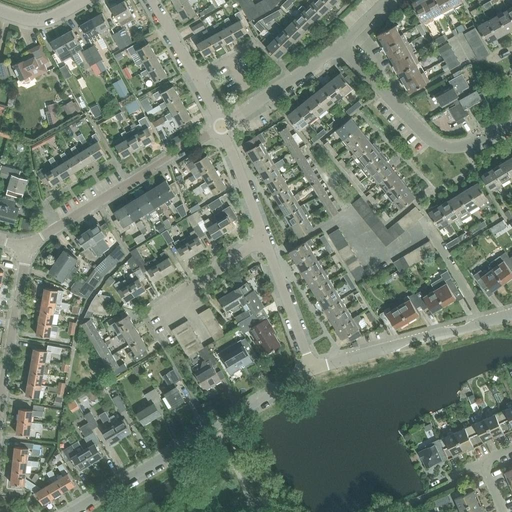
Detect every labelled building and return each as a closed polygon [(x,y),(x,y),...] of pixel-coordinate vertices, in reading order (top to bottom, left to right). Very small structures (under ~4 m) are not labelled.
[(172,0),(176,7),(177,10),(190,3),(188,1),(188,0),(172,0)] [(190,3),(177,10),(184,20),(195,14),(190,5),(197,1),(196,0),(189,0),(188,1),(190,3)] [(251,0),(241,6),(243,9),(247,16),(249,21),(259,15),(254,5),(251,0)] [(264,0),(263,0),(259,3),(264,13),(271,9),(264,0)] [(273,0),(264,0),(271,9),(277,3),(273,0)] [(293,3),(290,0),(286,0),(282,5),(286,9),(293,3)] [(323,0),(313,0),(310,4),(322,16),(331,8),(323,0)] [(433,17),(423,0),(416,0),(412,3),(423,23),(433,17)] [(435,0),(423,0),(433,17),(442,12),(435,0)] [(447,0),(435,0),(442,12),(452,7),(447,0)] [(118,21),(121,26),(134,19),(124,1),(111,8),(118,21)] [(259,3),(254,5),(259,15),(264,13),(259,3)] [(208,8),(202,11),(204,15),(209,12),(209,11),(215,8),(212,4),(209,5),(208,8)] [(302,5),(298,9),(301,13),(313,25),(322,16),(310,4),(305,8),(302,5)] [(470,11),(472,15),(480,11),(478,7),(470,11)] [(232,25),(229,26),(236,38),(238,37),(247,32),(245,28),(250,25),(245,17),(247,16),(243,9),(239,12),(234,14),(238,21),(232,25)] [(278,9),(271,13),(274,18),(281,14),(278,9)] [(511,18),(507,9),(497,15),(507,32),(511,29),(511,18)] [(102,13),(91,19),(102,38),(106,35),(103,30),(109,27),(102,13)] [(274,18),(271,13),(262,18),(265,24),(274,18)] [(301,13),(292,21),(304,34),(313,25),(301,13)] [(497,15),(487,20),(497,37),(507,32),(497,15)] [(221,31),(219,32),(225,44),(228,42),(236,38),(229,26),(232,25),(228,18),(224,20),(228,27),(221,31)] [(102,38),(91,19),(81,25),(91,44),(102,38)] [(497,37),(487,20),(477,26),(487,43),(497,37)] [(191,27),(195,33),(205,28),(202,21),(191,27)] [(254,25),(261,32),(265,28),(258,21),(254,25)] [(292,21),(283,30),(295,42),(304,34),(292,21)] [(211,37),(208,38),(214,50),(217,48),(225,44),(219,32),(221,31),(217,23),(215,24),(213,26),(217,33),(211,37)] [(377,35),(382,45),(403,33),(398,24),(377,35)] [(123,29),(118,31),(126,46),(132,43),(124,28),(123,29)] [(463,34),(466,39),(477,33),(474,28),(463,34)] [(206,39),(197,44),(203,56),(214,50),(208,38),(211,37),(207,29),(202,32),(206,39)] [(72,30),(61,36),(69,49),(68,49),(72,56),(77,53),(76,52),(82,48),(72,30)] [(283,30),(274,39),(286,51),(295,42),(283,30)] [(112,35),(120,49),(126,46),(118,31),(112,35)] [(382,45),(388,54),(408,43),(403,33),(382,45)] [(466,39),(469,45),(480,39),(477,33),(466,39)] [(69,49),(61,36),(50,42),(58,55),(64,52),(68,58),(72,56),(68,49),(69,49)] [(286,51),(274,39),(265,48),(277,60),(286,51)] [(469,45),(472,50),(483,44),(480,39),(469,45)] [(144,40),(127,49),(131,56),(134,63),(141,59),(143,61),(155,54),(153,52),(149,44),(147,45),(144,40)] [(388,54),(393,64),(413,52),(408,43),(388,54)] [(437,48),(440,54),(451,48),(448,43),(437,48)] [(19,62),(13,66),(20,79),(21,79),(23,82),(25,83),(27,82),(29,82),(30,80),(32,79),(47,71),(43,62),(42,63),(41,61),(48,57),(41,44),(34,47),(28,50),(30,54),(21,59),(22,61),(19,62)] [(472,50),(475,55),(486,50),(483,44),(472,50)] [(94,45),(88,48),(96,63),(100,70),(105,67),(101,60),(102,59),(94,45)] [(88,48),(82,52),(90,66),(91,66),(95,73),(96,74),(100,71),(100,70),(96,63),(88,48)] [(440,54),(443,59),(453,53),(451,48),(440,54)] [(486,50),(475,55),(478,60),(489,54),(486,50)] [(393,64),(398,73),(418,62),(413,52),(393,64)] [(445,64),(446,65),(456,59),(453,53),(443,59),(445,64)] [(134,63),(137,67),(144,63),(148,69),(149,72),(161,65),(160,63),(155,54),(143,61),(141,59),(134,63)] [(456,59),(446,65),(448,70),(459,64),(456,59)] [(0,62),(0,75),(0,77),(9,75),(5,61),(0,62)] [(57,65),(66,80),(71,77),(63,62),(57,65)] [(398,73),(403,82),(424,71),(418,62),(398,73)] [(148,69),(140,74),(143,78),(150,74),(155,83),(167,76),(161,65),(149,72),(148,69)] [(424,71),(403,82),(409,92),(429,81),(424,71)] [(449,81),(451,85),(459,97),(464,95),(463,94),(461,90),(468,86),(459,71),(454,74),(456,77),(449,81)] [(340,73),(331,80),(343,95),(352,88),(340,73)] [(113,83),(122,98),(130,93),(121,78),(113,83)] [(331,80),(322,87),(334,102),(343,95),(331,80)] [(442,107),(453,101),(459,97),(451,85),(431,96),(434,102),(438,100),(442,107)] [(160,91),(153,95),(155,99),(162,96),(166,102),(167,104),(179,98),(177,95),(173,87),(161,93),(160,91)] [(322,87),(313,94),(326,109),(334,102),(322,87)] [(464,95),(459,97),(466,110),(485,99),(482,93),(479,95),(475,88),(463,94),(464,95)] [(313,94),(305,101),(317,116),(326,109),(313,94)] [(140,100),(147,111),(153,108),(147,96),(140,100)] [(459,97),(453,101),(455,105),(448,109),(457,124),(463,121),(461,118),(468,114),(466,110),(459,97)] [(166,102),(159,106),(161,110),(168,106),(172,112),(173,115),(185,108),(183,106),(179,98),(167,104),(166,102)] [(360,99),(351,106),(355,109),(363,103),(360,99)] [(136,100),(125,105),(127,110),(129,114),(140,108),(138,104),(137,103),(135,100),(136,100)] [(79,113),(72,101),(63,106),(61,107),(63,110),(64,109),(69,117),(79,113)] [(305,101),(296,108),(308,123),(317,116),(305,101)] [(49,111),(46,111),(50,128),(63,125),(61,115),(58,116),(55,104),(48,106),(49,111)] [(98,105),(92,108),(96,118),(103,114),(98,105)] [(108,106),(102,110),(105,115),(111,112),(108,106)] [(159,106),(146,113),(148,117),(161,110),(159,106)] [(351,106),(345,110),(348,114),(355,109),(351,106)] [(172,112),(165,116),(167,120),(167,121),(174,117),(179,126),(191,119),(185,108),(173,115),(172,112)] [(308,123),(296,108),(287,115),(299,131),(308,123)] [(120,112),(115,115),(119,121),(124,119),(120,112)] [(342,114),(335,119),(338,123),(344,118),(342,114)] [(145,116),(138,120),(144,130),(140,132),(139,132),(146,144),(155,140),(148,128),(151,126),(145,116)] [(162,117),(153,122),(156,127),(165,122),(162,117)] [(336,131),(343,140),(358,127),(351,118),(336,131)] [(338,123),(335,119),(328,124),(331,128),(338,123)] [(136,127),(125,133),(128,138),(135,150),(146,144),(139,132),(136,127)] [(279,132),(285,143),(293,138),(286,127),(279,132)] [(358,127),(343,140),(347,145),(345,147),(348,150),(350,148),(365,136),(358,127)] [(324,128),(317,134),(320,137),(327,132),(324,128)] [(135,150),(128,138),(125,132),(121,134),(124,141),(115,146),(122,158),(135,150)] [(89,147),(87,148),(94,159),(96,158),(105,153),(102,147),(98,142),(100,141),(96,133),(91,136),(96,143),(89,147)] [(252,139),(245,143),(249,150),(245,152),(252,163),(253,162),(268,153),(261,143),(265,140),(261,133),(257,136),(252,139)] [(320,137),(317,134),(311,138),(314,142),(320,137)] [(355,159),(357,157),(372,145),(365,136),(350,148),(354,153),(351,155),(355,159)] [(285,143),(292,153),(299,149),(293,138),(285,143)] [(79,153),(77,154),(84,166),(86,164),(94,159),(87,148),(89,147),(85,140),(81,142),(85,149),(79,153)] [(324,144),(329,150),(332,147),(328,141),(324,144)] [(372,145),(357,157),(361,161),(357,164),(361,168),(381,152),(374,143),(372,145)] [(68,159),(66,161),(73,172),(75,171),(84,166),(77,154),(79,153),(75,146),(70,149),(74,156),(68,159)] [(332,147),(329,150),(334,156),(338,153),(332,147)] [(292,153),(298,164),(306,159),(299,149),(292,153)] [(381,152),(361,168),(368,177),(371,174),(386,162),(388,160),(381,152)] [(58,166),(56,167),(63,179),(65,177),(73,172),(66,161),(68,159),(64,153),(60,155),(64,162),(58,166)] [(253,162),(260,173),(274,164),(268,153),(253,162)] [(192,158),(185,162),(193,176),(200,171),(201,173),(213,166),(212,165),(206,155),(195,162),(192,158)] [(45,170),(38,174),(44,184),(49,180),(52,185),(63,179),(56,167),(58,166),(54,159),(52,157),(48,160),(49,161),(54,168),(47,173),(45,170)] [(511,157),(503,163),(511,177),(511,176),(511,157)] [(338,161),(342,167),(346,164),(342,158),(338,161)] [(298,164),(305,175),(312,170),(306,159),(298,164)] [(386,162),(371,174),(375,179),(374,180),(377,184),(378,183),(393,170),(386,162)] [(503,163),(492,169),(501,183),(511,177),(503,163)] [(260,173),(266,184),(281,175),(274,164),(260,173)] [(342,167),(350,176),(354,173),(346,164),(342,167)] [(1,165),(0,168),(0,175),(11,178),(6,194),(5,198),(16,201),(17,197),(22,198),(27,179),(19,176),(21,170),(1,165)] [(193,176),(189,178),(192,182),(196,180),(203,176),(206,181),(208,184),(219,177),(218,175),(213,166),(201,173),(200,171),(193,176)] [(501,183),(492,169),(481,176),(490,190),(501,183)] [(305,175),(311,185),(318,181),(312,170),(305,175)] [(378,183),(385,192),(401,179),(393,170),(378,183)] [(350,176),(357,185),(361,182),(354,173),(350,176)] [(181,174),(176,176),(179,183),(184,181),(181,174)] [(266,184),(272,194),(287,185),(281,175),(266,184)] [(199,185),(193,189),(196,194),(202,191),(203,190),(209,186),(214,195),(226,188),(219,177),(208,184),(206,181),(200,185),(199,185)] [(401,179),(385,192),(389,196),(388,198),(391,202),(392,200),(408,188),(401,179)] [(364,180),(361,182),(357,185),(363,191),(366,188),(364,186),(367,183),(364,180)] [(175,182),(169,186),(166,181),(155,187),(164,202),(165,202),(167,206),(172,204),(169,199),(175,195),(179,192),(175,182)] [(311,185),(318,196),(325,191),(318,181),(311,185)] [(477,183),(467,189),(478,205),(480,208),(493,201),(489,193),(485,195),(477,183)] [(272,194),(279,205),(293,196),(287,185),(272,194)] [(145,193),(155,210),(158,214),(164,211),(160,204),(164,202),(155,187),(145,193)] [(408,188),(392,200),(400,209),(415,197),(408,188)] [(467,189),(458,195),(468,211),(478,205),(467,189)] [(318,196),(324,206),(331,202),(325,191),(318,196)] [(145,193),(135,199),(144,214),(147,219),(152,216),(150,213),(155,210),(145,193)] [(366,196),(371,202),(375,199),(370,193),(366,196)] [(279,205),(285,215),(300,207),(296,200),(300,198),(297,194),(293,196),(279,205)] [(458,195),(448,200),(461,221),(470,215),(468,211),(458,195)] [(0,218),(15,222),(19,207),(14,206),(16,201),(5,198),(0,196),(0,218)] [(219,197),(208,204),(211,210),(223,203),(219,197)] [(351,205),(355,209),(364,202),(360,197),(351,205)] [(135,199),(125,206),(134,220),(144,214),(135,199)] [(375,199),(371,202),(376,209),(380,206),(375,199)] [(448,200),(439,206),(449,223),(455,219),(459,225),(462,223),(461,221),(448,200)] [(331,202),(324,206),(331,217),(338,213),(331,202)] [(355,209),(359,214),(368,207),(364,202),(355,209)] [(176,207),(181,217),(187,214),(183,203),(176,207)] [(189,208),(192,213),(201,207),(198,203),(189,208)] [(285,215),(284,216),(290,227),(292,226),(300,221),(306,217),(309,216),(304,209),(306,208),(304,204),(300,207),(293,211),(285,215)] [(429,212),(426,214),(436,230),(438,228),(439,229),(446,225),(451,233),(454,231),(449,223),(439,206),(437,204),(433,207),(432,206),(427,209),(429,212)] [(130,227),(128,224),(134,220),(125,206),(115,212),(118,218),(114,221),(121,233),(130,227)] [(230,206),(214,215),(218,221),(224,232),(235,226),(231,221),(237,217),(230,206)] [(359,214),(362,219),(372,211),(368,207),(359,214)] [(410,211),(418,220),(423,217),(415,207),(410,211)] [(197,210),(192,213),(197,222),(203,219),(197,210)] [(389,217),(384,210),(380,213),(386,220),(389,217)] [(362,219),(366,223),(376,216),(372,211),(362,219)] [(406,214),(414,224),(418,220),(410,211),(406,214)] [(490,217),(492,221),(499,217),(497,212),(490,217)] [(205,234),(197,222),(192,213),(187,216),(200,237),(205,234)] [(401,218),(409,228),(414,224),(406,214),(401,218)] [(366,223),(370,228),(379,220),(376,216),(366,223)] [(306,217),(292,226),(299,237),(313,228),(306,217)] [(167,218),(162,221),(163,222),(164,225),(166,227),(167,229),(172,226),(171,224),(167,218)] [(208,218),(204,221),(208,227),(207,227),(214,239),(224,232),(218,221),(212,225),(208,218)] [(396,222),(404,232),(409,228),(401,218),(396,222)] [(379,220),(370,228),(374,233),(383,225),(379,220)] [(484,220),(478,224),(480,228),(487,224),(484,220)] [(136,223),(141,233),(146,230),(140,221),(136,223)] [(392,226),(399,236),(404,232),(396,222),(392,226)] [(98,223),(88,230),(103,252),(109,247),(106,243),(105,243),(102,239),(107,235),(98,223)] [(480,228),(478,224),(471,228),(474,232),(480,228)] [(383,225),(374,233),(375,234),(378,237),(387,230),(383,225)] [(391,235),(395,239),(399,236),(392,226),(387,230),(391,235)] [(161,232),(168,243),(174,240),(167,229),(161,232)] [(328,235),(331,240),(342,234),(339,229),(328,235)] [(103,252),(88,230),(77,238),(86,250),(91,246),(98,255),(103,252)] [(378,237),(382,242),(391,235),(387,230),(378,237)] [(191,235),(185,238),(194,254),(205,248),(198,237),(197,237),(194,231),(190,233),(191,235)] [(458,236),(457,236),(460,241),(461,240),(468,236),(465,231),(458,236)] [(134,239),(137,245),(146,240),(142,234),(134,239)] [(324,234),(320,237),(324,243),(328,241),(324,234)] [(331,240),(334,245),(345,239),(342,234),(331,240)] [(391,235),(382,242),(385,247),(395,239),(391,235)] [(178,240),(174,242),(178,248),(177,249),(184,260),(194,254),(185,238),(179,241),(178,240)] [(289,252),(295,262),(312,252),(308,245),(313,242),(311,239),(289,252)] [(334,245),(337,250),(348,244),(345,239),(334,245)] [(327,251),(329,254),(334,251),(328,241),(324,243),(328,250),(327,251)] [(429,241),(424,244),(430,254),(435,251),(429,241)] [(337,250),(341,255),(351,249),(348,244),(337,250)] [(424,244),(419,247),(425,257),(430,254),(424,244)] [(120,245),(106,258),(113,266),(126,254),(120,245)] [(419,247),(414,250),(420,260),(425,257),(419,247)] [(130,251),(132,255),(139,266),(140,266),(143,272),(148,270),(154,281),(165,275),(158,264),(155,257),(146,263),(137,248),(130,251)] [(341,255),(344,261),(354,254),(351,249),(341,255)] [(414,250),(408,253),(415,263),(420,260),(414,250)] [(64,251),(57,261),(75,273),(78,268),(74,265),(77,260),(64,251)] [(334,251),(329,254),(330,257),(331,256),(336,263),(340,260),(334,251)] [(164,261),(158,264),(165,275),(175,268),(169,258),(168,258),(164,252),(160,254),(164,261)] [(295,262),(301,271),(318,261),(312,252),(295,262)] [(488,264),(492,269),(503,284),(511,276),(511,272),(510,270),(511,267),(511,261),(509,258),(505,252),(488,264)] [(408,253),(403,256),(409,267),(415,263),(408,253)] [(344,261),(347,266),(357,260),(354,254),(344,261)] [(132,255),(127,260),(128,261),(133,270),(139,266),(132,255)] [(403,256),(398,259),(405,269),(409,267),(403,256)] [(106,258),(95,269),(97,271),(102,277),(113,266),(106,258)] [(405,269),(398,259),(393,263),(399,273),(405,269)] [(318,261),(301,271),(307,281),(323,271),(320,265),(322,264),(320,260),(318,261)] [(347,266),(350,271),(361,265),(357,260),(347,266)] [(75,273),(57,261),(50,272),(63,281),(66,275),(71,279),(75,273)] [(350,271),(353,276),(364,270),(361,265),(350,271)] [(323,271),(307,281),(313,291),(329,281),(326,275),(329,274),(326,269),(323,271)] [(481,269),(472,276),(474,279),(482,290),(487,286),(492,292),(503,284),(492,269),(487,273),(485,270),(483,271),(481,269)] [(364,270),(353,276),(356,281),(367,275),(364,270)] [(97,271),(88,283),(95,288),(102,277),(97,271)] [(343,275),(347,281),(351,279),(347,272),(343,275)] [(130,276),(125,279),(135,295),(146,289),(140,281),(134,273),(130,275),(130,276)] [(110,286),(115,280),(111,276),(106,282),(106,283),(105,284),(108,286),(109,285),(110,286)] [(238,276),(232,280),(235,285),(241,281),(238,276)] [(446,284),(435,291),(444,306),(455,299),(452,293),(458,290),(450,278),(445,281),(446,284)] [(78,281),(71,291),(77,294),(87,299),(95,288),(88,283),(86,281),(82,279),(80,282),(78,281)] [(120,282),(115,284),(119,290),(118,291),(125,302),(135,295),(125,279),(120,282)] [(351,279),(347,281),(351,289),(356,286),(351,279)] [(369,280),(362,283),(366,289),(372,285),(369,280)] [(313,291),(318,300),(335,290),(329,281),(313,291)] [(245,310),(246,311),(249,310),(252,315),(254,314),(254,313),(264,307),(256,295),(254,296),(246,283),(237,289),(242,298),(239,299),(241,302),(245,310)] [(45,288),(43,300),(60,303),(61,303),(63,291),(45,288)] [(238,304),(241,302),(239,299),(242,298),(237,289),(219,300),(226,311),(231,308),(234,312),(240,308),(238,304)] [(318,300),(324,310),(341,300),(335,290),(318,300)] [(354,294),(359,301),(363,299),(359,291),(354,294)] [(419,291),(414,294),(421,305),(424,310),(429,307),(432,313),(444,306),(435,291),(423,297),(419,291)] [(97,294),(91,301),(108,305),(110,296),(97,294)] [(405,302),(398,307),(407,322),(419,315),(415,309),(421,305),(416,298),(414,294),(408,297),(407,295),(403,298),(405,302)] [(363,299),(359,301),(363,308),(367,306),(363,299)] [(43,300),(41,311),(54,314),(54,313),(60,314),(61,308),(62,305),(63,305),(63,303),(61,303),(60,303),(56,302),(43,300)] [(324,310),(330,319),(347,309),(341,300),(324,310)] [(108,305),(91,301),(88,310),(106,314),(108,305)] [(385,311),(379,314),(386,326),(392,323),(396,329),(407,322),(398,307),(391,311),(389,307),(384,309),(385,311)] [(199,314),(215,340),(226,334),(209,308),(199,314)] [(330,319),(336,329),(352,319),(347,309),(330,319)] [(245,310),(240,313),(244,319),(252,315),(249,310),(246,311),(245,310)] [(41,311),(38,323),(52,325),(54,314),(41,311)] [(244,320),(237,323),(244,334),(251,329),(252,329),(257,338),(253,341),(262,356),(281,345),(274,334),(276,332),(267,318),(259,322),(254,314),(252,315),(244,319),(244,320)] [(118,335),(123,332),(134,325),(127,315),(110,325),(113,331),(115,330),(118,335)] [(342,339),(347,336),(351,342),(361,335),(358,329),(362,327),(359,322),(361,317),(359,315),(352,319),(336,329),(342,339)] [(82,324),(96,348),(105,343),(90,319),(82,324)] [(172,330),(188,356),(199,350),(204,347),(188,320),(172,330)] [(58,326),(52,325),(38,323),(36,334),(50,337),(51,329),(57,330),(58,326)] [(118,335),(116,336),(119,340),(125,336),(130,344),(141,337),(134,325),(123,332),(118,335)] [(134,350),(127,354),(130,357),(132,356),(134,361),(147,353),(145,349),(147,347),(141,337),(130,344),(134,350)] [(241,340),(218,353),(224,363),(225,363),(232,374),(252,361),(252,360),(257,357),(255,354),(246,338),(241,340)] [(105,343),(96,348),(103,360),(112,355),(106,346),(111,343),(109,340),(105,343)] [(48,344),(47,350),(61,353),(62,347),(48,344)] [(204,347),(199,350),(204,359),(202,361),(200,368),(202,371),(195,375),(205,390),(221,380),(212,366),(217,363),(206,346),(204,347)] [(34,348),(32,360),(49,363),(51,351),(34,348)] [(103,360),(110,372),(113,377),(127,369),(125,364),(119,367),(112,355),(103,360)] [(32,360),(30,372),(43,374),(46,375),(47,375),(49,363),(32,360)] [(165,393),(173,406),(183,400),(175,386),(175,387),(173,383),(179,380),(173,370),(163,376),(171,390),(165,393)] [(30,372),(28,383),(41,386),(42,378),(46,378),(46,375),(43,374),(30,372)] [(28,383),(26,395),(39,397),(40,390),(44,390),(45,386),(41,386),(28,383)] [(65,389),(58,387),(48,386),(47,391),(57,392),(56,396),(56,395),(54,404),(62,406),(65,389)] [(92,389),(86,392),(92,401),(97,398),(92,389)] [(154,403),(161,399),(155,389),(145,395),(151,405),(137,413),(144,424),(160,414),(154,403)] [(112,397),(120,412),(126,409),(118,394),(112,397)] [(476,401),(472,394),(467,396),(470,403),(476,401)] [(511,406),(500,412),(509,431),(511,429),(511,406)] [(20,409),(18,421),(31,423),(32,414),(38,415),(38,411),(32,410),(20,409)] [(84,414),(93,429),(99,425),(90,411),(84,414)] [(105,412),(99,415),(107,429),(102,431),(110,444),(121,438),(117,431),(113,425),(109,418),(105,412)] [(500,412),(485,419),(494,438),(509,431),(500,412)] [(124,419),(118,422),(114,415),(109,418),(121,438),(131,432),(124,419)] [(485,419),(470,426),(479,445),(494,438),(485,419)] [(18,421),(17,433),(29,435),(30,428),(35,428),(35,423),(31,423),(18,421)] [(80,427),(85,436),(84,436),(84,438),(90,447),(84,450),(92,463),(103,457),(96,446),(100,443),(100,442),(88,422),(80,427)] [(470,426),(455,433),(464,452),(479,445),(470,426)] [(447,436),(440,440),(445,450),(449,459),(464,452),(459,441),(455,433),(453,433),(452,432),(450,431),(447,433),(446,435),(447,436)] [(449,459),(440,440),(426,446),(427,448),(420,452),(427,467),(442,460),(443,462),(449,459)] [(92,463),(84,450),(79,441),(64,450),(69,459),(70,460),(71,461),(74,459),(81,470),(91,464),(92,463)] [(21,442),(20,447),(28,448),(28,453),(39,455),(40,445),(34,444),(21,442)] [(15,447),(14,459),(27,460),(28,453),(28,448),(20,447),(15,447)] [(14,459),(13,471),(19,472),(26,472),(27,465),(38,466),(38,461),(27,460),(21,459),(14,459)] [(63,476),(57,480),(64,492),(75,485),(68,473),(62,463),(57,465),(63,476)] [(25,486),(29,488),(32,483),(25,479),(26,472),(13,471),(12,484),(25,485),(25,486)] [(36,472),(31,480),(35,482),(39,475),(36,472)] [(53,482),(47,486),(54,498),(64,492),(57,480),(53,472),(48,474),(53,482)] [(32,483),(29,488),(36,493),(37,492),(43,504),(54,498),(47,486),(41,489),(32,483)] [(453,492),(460,508),(480,500),(473,484),(453,492)] [(447,495),(434,500),(436,507),(450,501),(447,495)] [(460,508),(461,511),(485,511),(480,500),(460,508)]
